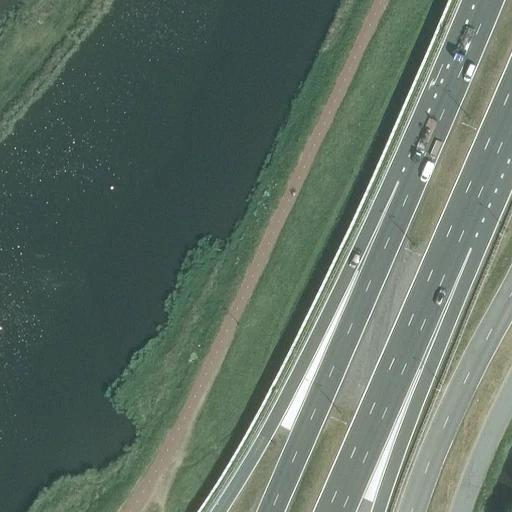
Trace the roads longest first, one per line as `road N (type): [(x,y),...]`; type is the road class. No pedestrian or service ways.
road 1 (trunk): [(411,187),(219,511)]
road 2 (trunk): [(411,187),(268,511)]
road 3 (trunk): [(335,511),(402,373),(453,238)]
road 4 (trunk): [(377,511),(453,238)]
road 5 (trunk): [(489,0),(411,187)]
road 6 (trunk): [(453,238),(511,96)]
road 7 (unclassified): [(511,392),(461,511)]
